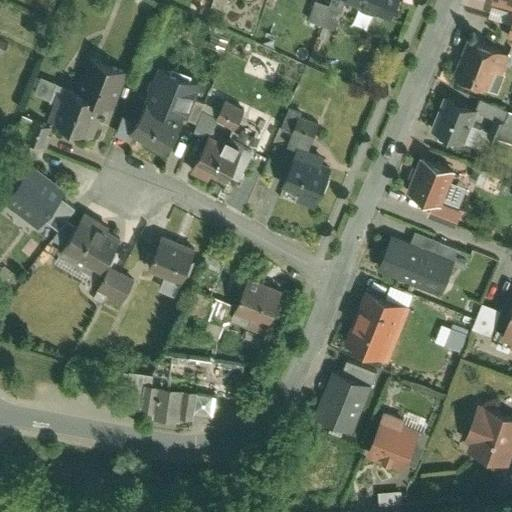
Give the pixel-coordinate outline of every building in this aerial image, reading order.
[(213,0),(212,6),(225,9),(227,0),(213,0)] [(321,24),(328,4),(318,0),(315,0),(308,19),(321,24)] [(344,0),(329,0),(328,4),(321,24),(334,28),(344,0)] [(399,0),(350,0),(393,16),(399,0)] [(511,0),(489,0),(489,5),(511,11),(511,0)] [(230,37),(214,31),(208,44),(224,51),(230,37)] [(509,53),(467,36),(453,75),(497,90),(509,53)] [(91,94),(90,98),(103,103),(115,106),(130,70),(89,56),(73,87),(91,94)] [(203,81),(159,65),(143,105),(145,106),(145,105),(180,124),(184,115),(194,97),(203,81)] [(66,85),(41,74),(33,92),(54,101),(58,92),(63,93),(66,85)] [(103,103),(90,98),(91,94),(73,87),(67,84),(66,85),(63,93),(58,92),(54,101),(48,117),(93,135),(101,116),(98,114),(103,103)] [(478,107),(444,95),(432,128),(466,141),(478,107)] [(204,101),(194,97),(184,115),(196,122),(204,101)] [(221,109),(214,124),(232,133),(244,109),(225,100),(221,109)] [(221,109),(204,101),(196,122),(194,128),(208,136),(214,124),(221,109)] [(180,124),(145,105),(145,106),(135,122),(129,133),(163,152),(180,124)] [(292,132),(301,115),(302,110),(291,105),(281,127),(292,132)] [(511,110),(508,109),(497,139),(511,144),(511,110)] [(53,125),(22,114),(14,134),(44,147),(53,125)] [(292,132),(288,144),(298,149),(306,153),(319,123),(301,115),(292,132)] [(129,133),(135,122),(124,116),(117,133),(126,137),(129,133)] [(208,136),(197,156),(215,166),(218,160),(233,167),(247,141),(244,139),(232,133),(230,132),(214,124),(208,136)] [(298,149),(283,184),(301,192),(298,199),(314,206),(332,164),(306,153),(298,149)] [(455,169),(418,155),(405,190),(434,201),(441,204),(442,201),(444,198),(450,180),(455,169)] [(64,188),(32,164),(5,200),(37,224),(43,216),(59,194),(64,188)] [(468,186),(450,180),(444,198),(460,205),(468,186)] [(43,216),(58,228),(64,220),(75,206),(59,194),(43,216)] [(441,204),(434,201),(427,214),(456,225),(461,209),(442,201),(441,204)] [(125,231),(84,209),(75,226),(64,247),(104,268),(125,231)] [(64,247),(75,226),(64,220),(58,228),(51,240),(64,247)] [(416,230),(411,242),(454,259),(453,262),(464,267),(470,251),(416,230)] [(392,234),(379,267),(441,292),(453,262),(454,259),(411,242),(392,234)] [(195,249),(163,235),(150,269),(181,282),(195,249)] [(136,279),(110,265),(97,288),(123,302),(136,279)] [(283,289),(249,274),(234,310),(250,317),(245,329),(263,336),(283,289)] [(391,285),(386,296),(409,304),(412,292),(391,285)] [(207,316),(216,296),(194,287),(185,307),(207,316)] [(386,296),(365,288),(345,339),(390,356),(409,304),(386,296)] [(235,304),(216,296),(207,316),(226,325),(235,304)] [(489,334),(500,310),(483,302),(476,317),(472,327),(475,328),(489,334)] [(511,309),(500,340),(511,344),(511,309)] [(467,333),(443,322),(435,339),(461,349),(467,333)] [(348,356),(341,369),(373,382),(378,368),(348,356)] [(341,369),(332,366),(315,412),(355,427),(373,382),(341,369)] [(146,381),(151,381),(153,372),(129,368),(124,396),(143,399),(146,381)] [(151,381),(146,381),(143,399),(142,406),(193,414),(194,408),(213,410),(216,391),(151,381)] [(511,411),(488,403),(487,405),(481,403),(467,438),(473,440),(470,450),(506,464),(511,448),(511,411)] [(384,408),(366,455),(403,469),(419,428),(403,422),(405,416),(384,408)] [(400,488),(378,490),(380,505),(402,502),(400,488)]
